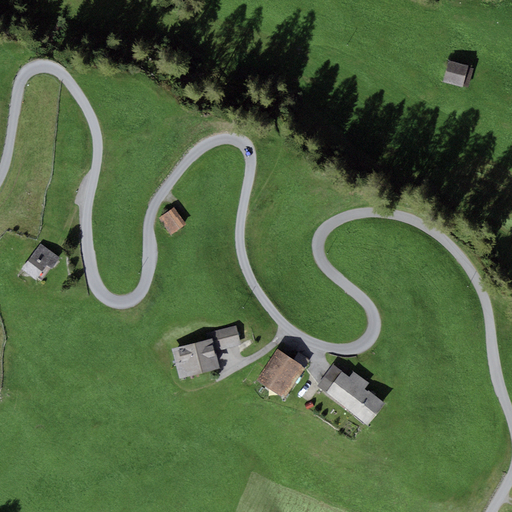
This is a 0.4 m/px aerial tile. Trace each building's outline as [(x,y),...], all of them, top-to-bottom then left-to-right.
[(477,70),(451,63),(445,84),(471,91),(477,70)] [(186,225),(174,208),(160,218),(172,235),(186,225)] [(40,243),(21,269),(36,280),(47,265),(51,269),(60,258),(40,243)] [(236,325),(210,332),(211,338),(215,351),(241,345),(236,325)] [(215,351),(211,338),(172,349),(180,379),(220,368),(215,351)] [(277,349),(256,381),(284,399),(305,367),(277,349)] [(316,385),(325,392),(342,371),(333,364),(316,385)] [(325,392),(347,410),(364,389),(369,383),(354,371),(349,377),(342,371),(325,392)] [(367,391),(364,389),(347,410),(367,426),(384,406),(385,405),(368,390),(367,391)]
